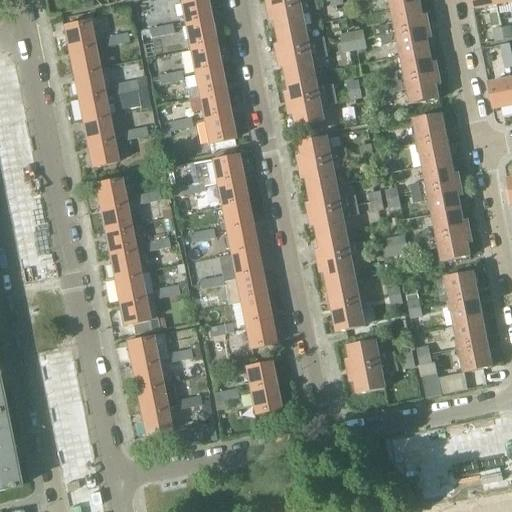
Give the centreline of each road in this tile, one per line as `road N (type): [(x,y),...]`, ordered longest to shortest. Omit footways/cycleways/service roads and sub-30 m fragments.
road 1 (residential): [(118,511),(29,38)]
road 2 (residential): [(326,438),(237,0)]
road 3 (residential): [(45,511),(0,296)]
road 4 (residential): [(326,438),(511,402)]
road 5 (residential): [(511,306),(479,149)]
road 6 (residential): [(479,149),(449,0)]
